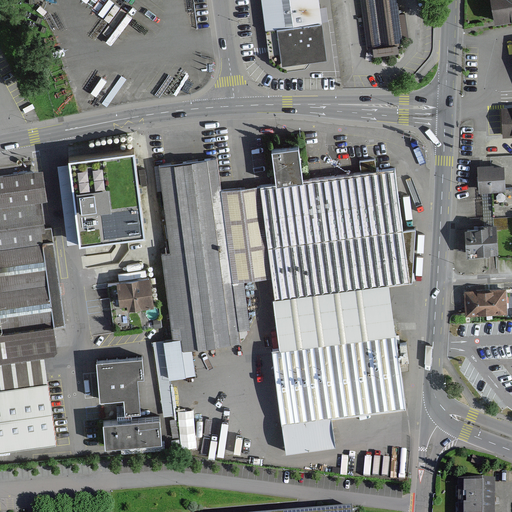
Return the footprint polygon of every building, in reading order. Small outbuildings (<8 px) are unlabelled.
[(322,58),(314,0),(255,0),(260,28),(273,26),(279,64),(322,58)] [(398,0),(363,0),(370,46),(404,42),(398,0)] [(511,0),(493,0),(498,25),(511,23),(511,0)] [(68,155),(79,241),(146,232),(135,147),(68,155)] [(260,188),(273,277),(282,345),(274,346),(289,451),(338,444),(334,415),(411,403),(393,282),(415,279),(415,231),(406,232),(397,170),(377,173),(376,161),(362,163),(363,172),(307,181),(302,148),(275,152),(281,184),(260,188)] [(218,158),(160,166),(173,252),(160,254),(173,340),(182,339),(184,349),(241,341),(240,332),(251,330),(244,282),(273,277),(260,188),(223,192),(218,158)] [(508,166),(484,167),(485,191),(510,190),(508,166)] [(70,322),(49,169),(0,175),(0,361),(64,353),(60,324),(70,322)] [(511,190),(493,191),(495,218),(511,216),(511,190)] [(503,250),(501,225),(471,228),(474,253),(503,250)] [(156,301),(153,278),(124,282),(126,305),(156,301)] [(509,289),(469,291),(470,315),(510,314),(509,289)] [(142,355),(97,359),(100,399),(124,397),(125,412),(141,411),(138,377),(144,376),(142,355)] [(54,382),(0,389),(0,450),(63,441),(54,382)] [(162,416),(107,422),(109,445),(164,439),(162,416)] [(500,511),(501,481),(465,481),(464,511),(500,511)]
